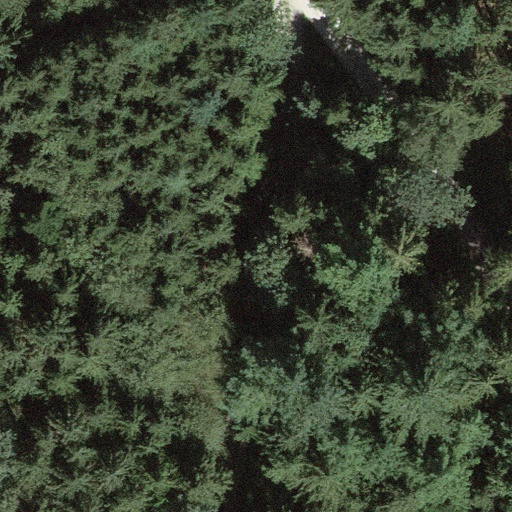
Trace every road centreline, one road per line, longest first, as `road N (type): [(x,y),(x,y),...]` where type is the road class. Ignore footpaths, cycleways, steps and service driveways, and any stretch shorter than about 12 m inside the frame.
road 1 (track): [(227,511),(248,380),(282,0)]
road 2 (track): [(511,313),(475,230),(311,0)]
